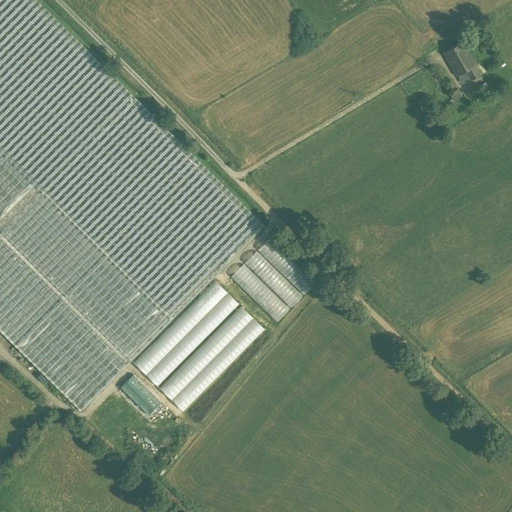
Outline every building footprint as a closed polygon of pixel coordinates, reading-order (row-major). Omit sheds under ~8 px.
[(0,0),(0,47),(43,5),(37,0),(0,0)] [(265,226),(43,5),(0,47),(0,148),(45,193),(172,319),(265,226)] [(462,42),(445,53),(457,74),(465,70),(475,64),(462,42)] [(475,64),(465,70),(471,80),(481,73),(475,64)] [(458,89),(450,94),(454,100),(461,95),(458,89)] [(0,238),(45,193),(0,148),(0,238)] [(172,319),(45,193),(0,238),(0,330),(81,411),(172,319)] [(230,275),(276,320),(312,283),(267,239),(230,275)] [(215,280),(133,362),(156,385),(238,303),(215,280)] [(182,410),(264,328),(241,305),(159,387),(182,410)] [(134,372),(120,386),(148,415),(162,401),(134,372)]
